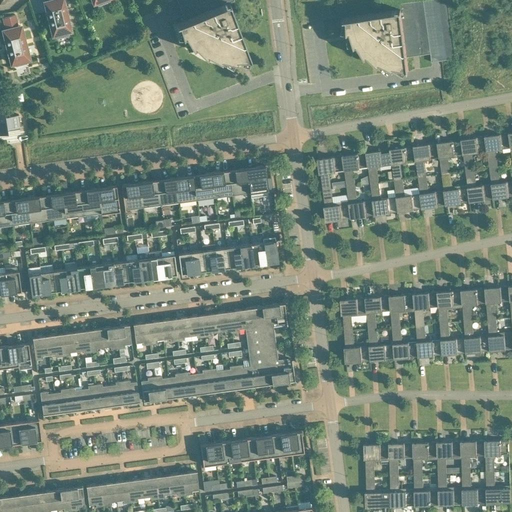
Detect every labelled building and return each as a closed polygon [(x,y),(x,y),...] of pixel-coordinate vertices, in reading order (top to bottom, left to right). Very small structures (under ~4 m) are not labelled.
[(45,2),(53,35),(55,34),(56,38),(69,35),(68,31),(70,30),(62,0),(46,0),(47,1),(45,2)] [(235,2),(234,0),(167,0),(168,1),(171,0),(176,0),(183,16),(185,20),(229,3),(230,4),(235,2)] [(430,0),(399,4),(399,10),(400,10),(407,57),(430,54),(431,62),(432,62),(442,61),(448,60),(455,59),(447,0),(430,0)] [(251,59),(230,4),(229,3),(185,20),(176,24),(179,23),(182,36),(183,36),(183,35),(185,35),(193,47),(193,46),(195,45),(206,55),(208,53),(220,60),(221,59),(220,59),(222,57),(236,61),(236,60),(236,58),(249,57),(250,59),(251,59)] [(400,10),(399,10),(343,17),(344,18),(346,18),(347,31),(348,31),(348,30),(350,30),(355,44),(355,43),(357,43),(365,55),(366,55),(366,54),(368,53),(379,63),(379,62),(380,60),(393,67),(394,66),(393,66),(394,64),(407,67),(408,69),(407,57),(400,10)] [(18,27),(15,14),(2,18),(6,30),(3,30),(12,63),(14,63),(15,67),(28,63),(27,59),(29,59),(20,26),(18,27)] [(0,132),(7,132),(6,128),(20,126),(18,114),(5,116),(3,109),(0,109),(0,132)] [(510,147),(508,132),(485,136),(487,151),(489,167),(498,166),(495,149),(510,147)] [(487,151),(485,136),(461,139),(463,154),(465,170),(474,169),(472,153),(487,151)] [(463,154),(461,139),(437,142),(439,157),(441,173),(450,172),(448,156),(463,154)] [(439,157),(437,142),(413,145),(415,160),(417,177),(426,175),(424,159),(439,157)] [(415,160),(413,145),(389,149),(391,164),(394,180),(403,179),(400,162),(415,160)] [(391,164),(389,149),(366,152),(368,167),(370,183),(379,182),(377,166),(391,164)] [(368,167),(366,152),(342,155),(344,170),(346,186),(355,185),(353,169),(368,167)] [(344,170),(342,155),(317,158),(319,173),(320,173),(323,190),(331,188),(329,172),(344,170)] [(268,190),(265,165),(255,166),(256,169),(247,170),(250,193),(250,197),(267,195),(267,191),(268,190)] [(511,195),(511,180),(500,182),(498,166),(489,167),(491,183),(493,198),(511,195)] [(247,170),(247,167),(238,169),(238,171),(229,173),(232,195),(250,193),(247,170)] [(493,198),(491,183),(476,185),(474,169),(465,170),(467,184),(469,202),(493,198)] [(232,195),(229,173),(220,174),(220,171),(211,172),(214,198),(232,195)] [(214,198),(211,172),(202,174),(202,176),(193,177),(196,200),(214,198)] [(469,202),(467,184),(452,186),(450,172),(441,173),(443,190),(446,205),(469,202)] [(446,205),(443,190),(429,192),(426,175),(417,177),(420,193),(422,208),(446,205)] [(196,200),(193,177),(184,179),(184,176),(175,177),(179,203),(196,200)] [(179,203),(175,177),(166,178),(167,181),(158,182),(161,205),(179,203)] [(422,208),(420,193),(405,195),(403,179),(394,180),(396,196),(398,211),(422,208)] [(161,205),(158,182),(149,183),(148,181),(139,182),(139,185),(140,185),(143,207),(161,205)] [(398,211),(396,196),(381,198),(379,182),(370,183),(372,199),(374,215),(398,211)] [(140,185),(139,185),(131,186),(130,183),(121,185),(125,210),(143,207),(140,185)] [(120,211),(116,185),(107,186),(107,189),(99,190),(98,190),(101,213),(120,211)] [(374,215),(372,199),(357,202),(355,185),(346,186),(348,200),(350,218),(374,215)] [(98,190),(99,190),(98,188),(89,189),(89,191),(80,193),(83,215),(101,213),(98,190)] [(350,218),(348,200),(333,202),(331,188),(323,190),(325,206),(324,206),(326,221),(350,218)] [(83,215),(80,193),(71,194),(71,191),(62,192),(65,218),(83,215)] [(65,218),(62,192),(53,194),(54,196),(45,197),(48,220),(65,218)] [(48,220),(45,197),(36,199),(35,196),(26,197),(30,223),(48,220)] [(30,223),(26,197),(18,199),(18,201),(9,202),(12,225),(30,223)] [(0,226),(12,225),(9,202),(0,203),(0,226)] [(194,211),(209,210),(209,203),(193,203),(194,211)] [(159,213),(173,213),(172,205),(158,206),(159,213)] [(277,220),(276,213),(259,215),(260,217),(260,222),(272,221),(277,220)] [(170,218),(163,219),(164,226),(171,226),(170,218)] [(163,219),(155,220),(156,227),(164,226),(163,219)] [(263,242),(266,262),(278,260),(275,236),(262,238),(263,242)] [(266,262),(263,242),(251,243),(253,263),(266,262)] [(253,263),(251,243),(239,245),(241,265),(253,263)] [(241,265),(239,245),(227,247),(229,267),(241,265)] [(229,267),(227,247),(215,248),(217,268),(229,267)] [(217,268),(215,248),(203,250),(205,270),(217,268)] [(205,270),(203,250),(190,252),(193,272),(205,270)] [(161,251),(149,252),(149,257),(152,277),(164,276),(161,256),(161,251)] [(193,272),(190,252),(178,253),(181,273),(193,272)] [(177,274),(174,254),(161,256),(164,276),(177,274)] [(152,277),(149,257),(137,259),(140,279),(152,277)] [(140,279),(137,259),(125,261),(128,280),(140,279)] [(128,280),(125,261),(113,262),(116,282),(128,280)] [(116,282),(113,262),(101,264),(104,284),(116,282)] [(104,284),(101,264),(89,265),(92,285),(104,284)] [(92,285),(89,265),(77,267),(80,287),(92,285)] [(7,272),(5,272),(8,290),(14,289),(14,292),(21,291),(18,270),(17,270),(16,266),(6,268),(7,272)] [(80,287),(77,267),(65,269),(67,289),(80,287)] [(67,289),(65,269),(53,270),(55,290),(67,289)] [(55,290),(53,270),(41,272),(43,292),(55,290)] [(43,292),(41,272),(28,274),(31,294),(43,292)] [(510,301),(509,285),(485,287),(486,302),(487,319),(496,318),(495,302),(510,301)] [(486,302),(485,287),(461,289),(462,304),(463,321),(472,320),(471,304),(486,302)] [(462,304),(461,289),(437,291),(438,306),(439,323),(448,322),(447,306),(462,304)] [(438,306),(437,291),(413,293),(414,311),(415,325),(424,324),(423,308),(438,306)] [(414,311),(413,293),(389,295),(390,310),(391,327),(400,326),(399,312),(414,311)] [(390,310),(389,295),(365,297),(366,315),(368,329),(377,328),(375,311),(390,310)] [(366,315),(365,297),(340,299),(341,314),(343,314),(344,330),(353,330),(351,316),(366,315)] [(287,324),(284,303),(270,304),(273,326),(287,324)] [(273,326),(270,304),(242,308),(245,328),(247,347),(276,344),(273,326)] [(245,328),(242,308),(234,309),(234,311),(229,311),(232,333),(239,332),(239,329),(245,328)] [(232,333),(229,311),(224,312),(224,311),(215,312),(218,332),(224,331),(225,334),(232,333)] [(218,332),(215,312),(207,313),(207,314),(202,315),(205,336),(212,336),(211,333),(218,332)] [(205,336),(202,315),(197,316),(197,315),(188,316),(191,336),(197,335),(197,337),(205,336)] [(191,336),(188,316),(179,317),(179,318),(174,319),(177,340),(184,339),(184,337),(191,336)] [(177,340),(174,319),(169,320),(169,318),(161,319),(163,339),(170,338),(170,341),(177,340)] [(511,348),(511,333),(497,335),(496,318),(487,319),(488,335),(490,350),(511,348)] [(163,339),(161,319),(152,321),(152,322),(147,323),(150,344),(157,343),(157,340),(163,339)] [(490,350),(488,335),(474,337),(472,320),(463,321),(465,337),(466,352),(490,350)] [(150,344),(147,323),(142,323),(142,322),(133,323),(135,343),(142,342),(143,345),(150,344)] [(466,352),(465,337),(450,339),(448,322),(439,323),(441,339),(442,354),(466,352)] [(131,344),(129,324),(120,325),(120,326),(115,327),(118,348),(125,347),(124,345),(131,344)] [(442,354),(441,339),(426,340),(424,324),(415,325),(417,341),(418,356),(442,354)] [(118,348),(115,327),(110,328),(110,326),(101,328),(104,347),(110,347),(111,349),(118,348)] [(418,356),(417,341),(402,342),(400,326),(391,327),(393,343),(394,358),(418,356)] [(104,347),(101,328),(92,329),(93,330),(87,331),(90,352),(97,351),(97,348),(104,347)] [(394,358),(393,343),(378,344),(377,328),(368,329),(369,345),(370,360),(394,358)] [(90,352),(87,331),(82,331),(82,330),(74,331),(76,351),(83,350),(83,353),(90,352)] [(370,360),(369,345),(354,346),(353,330),(344,330),(345,347),(344,347),(345,362),(370,360)] [(76,351),(74,331),(65,332),(65,334),(60,334),(63,356),(70,355),(70,352),(76,351)] [(63,356),(60,334),(55,335),(55,334),(46,335),(49,355),(55,354),(56,357),(63,356)] [(49,355),(46,335),(38,336),(38,337),(34,338),(33,337),(32,337),(35,360),(43,358),(42,356),(49,355)] [(31,367),(28,342),(21,343),(21,344),(15,345),(18,365),(19,369),(31,367)] [(281,382),(278,361),(276,344),(247,347),(250,366),(253,386),(281,382)] [(18,365),(15,345),(9,346),(9,345),(3,346),(5,367),(18,365)] [(292,359),(278,361),(281,382),(295,380),(292,359)] [(253,386),(250,366),(244,366),(243,364),(236,365),(239,386),(244,385),(244,387),(253,386)] [(239,386),(236,365),(229,366),(230,368),(223,369),(226,389),(234,388),(234,387),(239,386)] [(212,390),(209,368),(202,369),(202,372),(196,373),(198,393),(207,392),(207,391),(212,390)] [(226,389),(223,369),(216,370),(216,368),(209,368),(212,390),(217,389),(217,390),(226,389)] [(198,393),(196,373),(189,374),(189,371),(182,372),(185,394),(190,393),(190,394),(198,393)] [(185,394),(182,372),(174,373),(175,376),(168,377),(171,397),(180,396),(179,394),(185,394)] [(171,397),(168,377),(162,378),(161,375),(154,376),(157,397),(162,397),(162,398),(171,397)] [(157,397),(154,376),(147,377),(148,380),(141,381),(143,401),(152,399),(152,398),(157,397)] [(139,401),(137,381),(130,382),(129,379),(122,380),(125,402),(130,401),(130,402),(139,401)] [(125,402),(122,380),(115,381),(115,384),(109,385),(111,405),(120,404),(120,402),(125,402)] [(111,405),(109,385),(102,386),(102,383),(95,384),(98,405),(103,405),(103,406),(111,405)] [(98,405),(95,384),(88,385),(88,388),(81,389),(84,409),(93,407),(93,406),(98,405)] [(84,409),(81,389),(75,389),(74,387),(67,388),(70,409),(75,408),(76,410),(84,409)] [(70,409),(67,388),(60,389),(61,391),(54,392),(57,412),(65,411),(65,410),(70,409)] [(57,412),(54,392),(48,393),(47,390),(40,392),(43,414),(44,414),(44,413),(48,412),(48,413),(57,412)] [(41,440),(39,421),(38,419),(25,421),(28,441),(34,440),(35,440),(41,440)] [(28,441),(25,421),(13,422),(16,443),(22,442),(28,441)] [(16,443),(13,422),(0,424),(3,444),(10,443),(10,444),(16,443)] [(301,430),(294,431),(294,432),(288,433),(291,453),(304,451),(301,430)] [(291,453),(288,433),(282,434),(282,433),(275,434),(278,455),(291,453)] [(278,455),(275,434),(269,435),(263,436),(266,456),(278,455)] [(266,456),(263,436),(257,437),(257,436),(250,437),(253,458),(266,456)] [(253,458),(250,437),(244,438),(244,439),(238,440),(241,460),(253,458)] [(510,454),(509,439),(484,440),(485,455),(485,470),(495,470),(494,455),(510,454)] [(241,460),(238,440),(232,440),(225,441),(228,462),(241,460)] [(461,458),(461,440),(437,441),(437,459),(438,472),(446,472),(445,458),(461,458)] [(485,455),(484,440),(461,440),(461,458),(461,471),(470,471),(469,455),(485,455)] [(228,462),(225,441),(219,442),(213,443),(216,463),(228,462)] [(437,459),(437,441),(413,442),(413,457),(414,473),(422,473),(422,459),(437,459)] [(389,460),(389,442),(364,443),(364,458),(365,458),(366,475),(374,475),(374,461),(389,460)] [(413,457),(413,442),(389,442),(389,460),(390,474),(398,474),(397,457),(413,457)] [(216,463),(213,443),(207,444),(207,443),(200,444),(203,465),(216,463)] [(199,490),(196,470),(187,471),(187,473),(182,473),(185,495),(192,494),(192,491),(199,490)] [(511,502),(511,485),(495,485),(495,470),(485,470),(486,488),(486,503),(511,502)] [(486,503),(486,488),(470,488),(470,471),(461,471),(462,486),(462,504),(486,503)] [(462,504),(462,486),(446,487),(446,472),(438,472),(438,489),(438,504),(462,504)] [(185,495),(182,473),(177,474),(177,473),(168,474),(171,494),(178,493),(178,496),(185,495)] [(438,504),(438,489),(422,490),(422,473),(414,473),(414,488),(415,505),(438,504)] [(171,494),(168,474),(160,475),(160,476),(155,477),(158,498),(165,497),(165,495),(171,494)] [(415,505),(414,488),(398,488),(398,474),(390,474),(390,488),(391,506),(415,505)] [(391,506),(390,488),(374,489),(374,475),(366,475),(366,491),(365,491),(366,507),(391,506)] [(158,498),(155,477),(150,478),(150,476),(141,477),(144,497),(150,497),(151,499),(158,498)] [(144,497),(141,477),(132,479),(133,480),(128,481),(130,502),(138,501),(137,498),(144,497)] [(130,502),(128,481),(122,481),(122,480),(114,481),(116,501),(123,500),(123,503),(130,502)] [(116,501),(114,481),(105,482),(105,484),(100,484),(103,506),(110,505),(110,502),(116,501)] [(103,506),(100,484),(95,485),(95,484),(86,485),(89,505),(96,504),(96,507),(103,506)] [(85,505),(82,486),(73,487),(73,488),(68,489),(71,510),(78,509),(78,506),(85,505)] [(71,510),(68,489),(63,489),(63,488),(54,489),(57,509),(64,508),(64,511),(71,510)] [(57,509),(54,489),(46,490),(46,492),(41,492),(43,511),(50,511),(50,510),(57,509)] [(43,511),(41,492),(36,493),(36,492),(27,493),(29,511),(43,511)] [(29,511),(27,493),(18,494),(18,495),(13,496),(15,511),(29,511)] [(15,511),(13,496),(8,497),(8,496),(0,497),(2,511),(15,511)]
